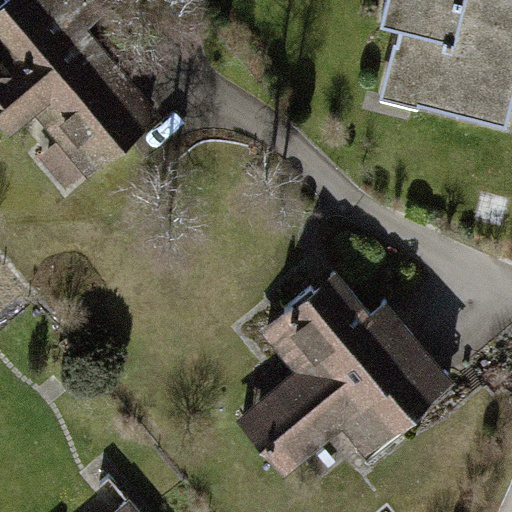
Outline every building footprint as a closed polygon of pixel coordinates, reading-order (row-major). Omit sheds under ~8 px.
[(3,0),(0,3),(0,111),(13,126),(42,101),(101,170),(170,112),(165,106),(95,24),(117,5),(112,0),(3,0)] [(511,0),(396,0),(393,16),(413,21),(394,98),(511,126),(511,0)] [(510,201),(492,196),(485,219),(504,225),(510,201)] [(343,263),(264,327),(299,370),(242,415),(295,480),(351,434),(373,461),(472,381),(400,293),(381,309),(343,263)] [(148,511),(139,501),(125,511),(148,511)]
